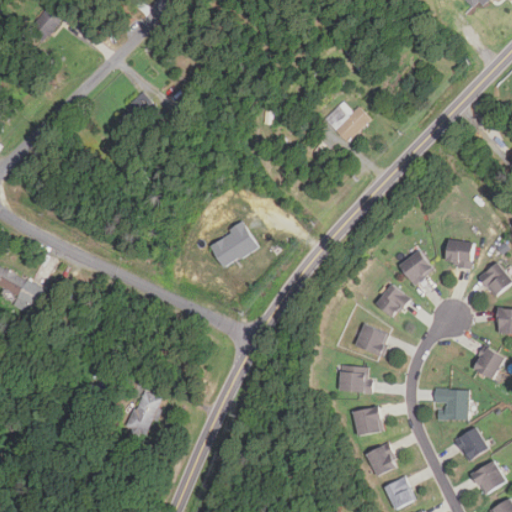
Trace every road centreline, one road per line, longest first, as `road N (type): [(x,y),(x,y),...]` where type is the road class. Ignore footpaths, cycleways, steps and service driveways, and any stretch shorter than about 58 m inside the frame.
road 1 (secondary): [(176,511),(240,371),(306,270),(511,50)]
road 2 (residential): [(257,342),(0,214)]
road 3 (residential): [(0,175),(140,38),(165,0)]
road 4 (residential): [(458,511),(412,414),(412,376),(428,342),(457,315)]
